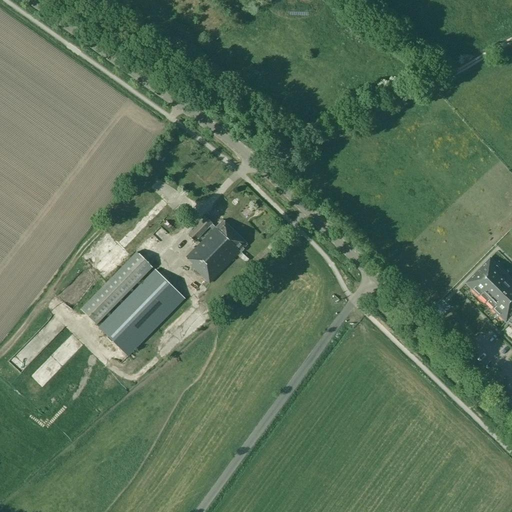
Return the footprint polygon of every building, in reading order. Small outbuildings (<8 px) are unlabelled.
[(81,257),(104,280),(173,210),(150,187),(81,257)] [(223,220),(215,228),(211,225),(213,223),(206,217),(188,236),(195,242),(209,227),(213,230),(186,258),(193,264),(191,265),(210,283),(240,252),(241,252),(244,249),(243,249),(247,244),(223,220)] [(136,252),(80,309),(96,325),(152,268),(136,252)] [(511,281),(489,259),(466,283),(505,322),(508,319),(511,321),(511,281)] [(128,357),(179,304),(184,299),(154,270),(99,328),(128,357)] [(158,338),(148,343),(150,347),(160,342),(158,338)] [(93,370),(98,374),(106,365),(102,361),(93,370)]
